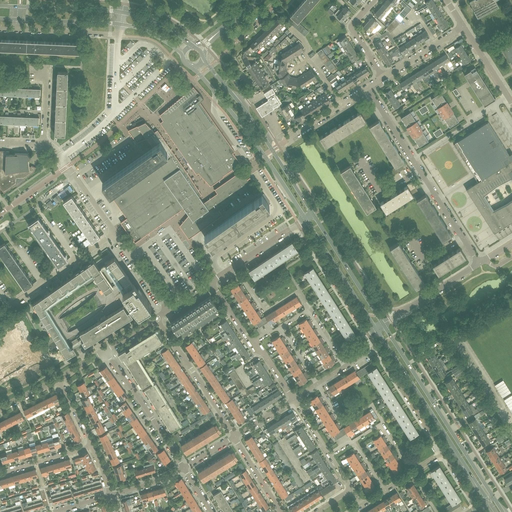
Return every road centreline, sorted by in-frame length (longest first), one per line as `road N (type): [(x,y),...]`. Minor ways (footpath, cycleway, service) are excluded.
road 1 (primary): [(492,496),(382,323)]
road 2 (primary): [(374,328),(487,498)]
road 3 (primary): [(192,68),(305,219)]
road 4 (residential): [(118,36),(114,113),(61,157)]
road 5 (residential): [(183,467),(105,350)]
road 6 (residential): [(234,436),(157,319)]
road 7 (primary): [(313,214),(240,103)]
road 8 (primary): [(305,219),(374,328)]
road 9 (primary): [(382,323),(313,214)]
road 10 (residential): [(299,224),(367,333)]
road 11 (residential): [(376,347),(443,453)]
